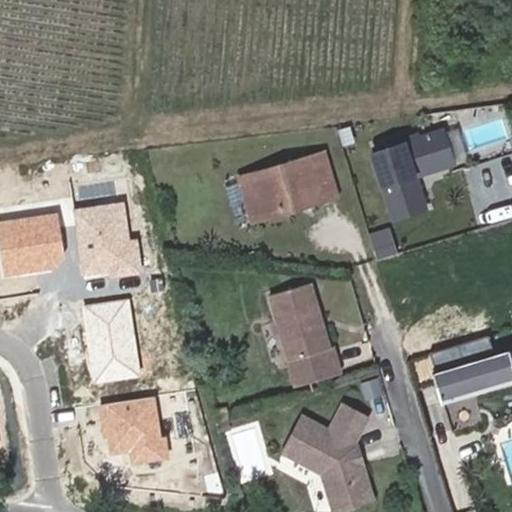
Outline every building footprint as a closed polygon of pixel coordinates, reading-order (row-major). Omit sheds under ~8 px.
[(456,159),(465,158),(460,125),(450,127),(456,159)] [(417,158),(371,173),(391,234),(422,223),(413,195),(452,182),(441,149),(417,158)] [(416,154),(370,170),(371,173),(417,158),(416,154)] [(317,156),(247,177),(259,220),(280,213),(277,203),(293,199),(296,208),(329,198),(317,156)] [(246,223),(259,220),(247,177),(234,180),(246,223)] [(280,213),(296,208),(293,199),(277,203),(280,213)] [(422,223),(391,234),(393,238),(424,227),(422,223)] [(387,249),(368,255),(369,260),(389,254),(387,249)] [(389,254),(369,260),(376,279),(395,273),(389,254)] [(266,313),(277,355),(284,377),(325,366),(306,301),(266,313)] [(434,399),(443,429),(511,407),(511,379),(511,375),(434,399)] [(409,386),(414,405),(434,399),(429,380),(409,386)] [(382,411),(378,397),(362,402),(366,417),(382,411)] [(355,464),(368,438),(344,425),(330,452),(303,438),(284,475),(324,494),(329,511),(372,511),(364,484),(358,481),(354,470),(358,465),(355,464)] [(364,484),(358,465),(354,470),(358,481),(364,484)]
